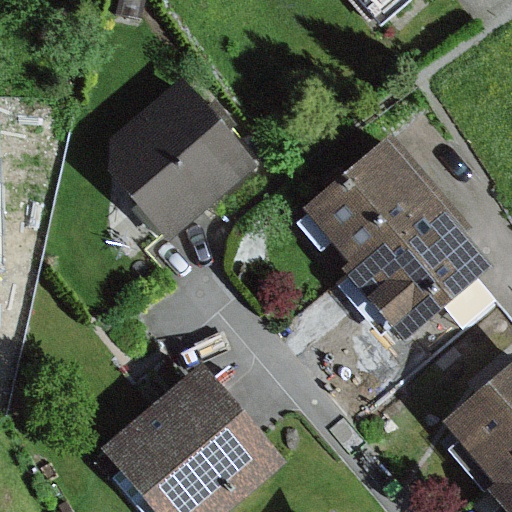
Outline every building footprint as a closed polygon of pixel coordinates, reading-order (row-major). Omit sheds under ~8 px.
[(351,0),(379,31),(415,0),(351,0)] [(178,83),(106,143),(103,175),(163,246),(253,172),(178,83)] [(385,142),(299,214),(344,269),(337,274),(402,348),(486,276),(458,241),(465,235),(385,142)] [(215,360),(115,443),(173,511),(227,511),(295,455),(215,360)] [(511,511),(511,365),(440,427),(493,488),(483,497),(496,511),(511,511)]
